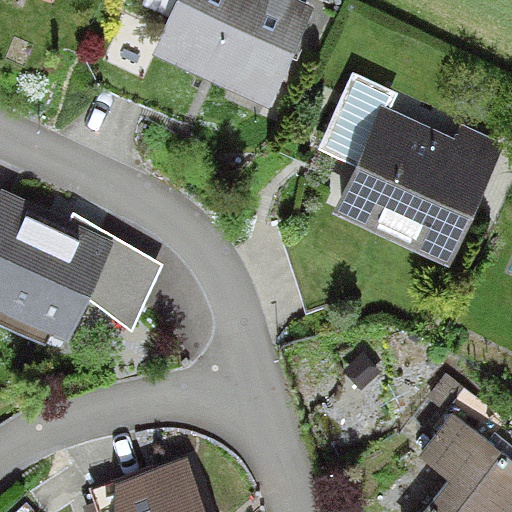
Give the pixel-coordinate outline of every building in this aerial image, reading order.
[(170,17),(177,0),(143,0),(142,4),(170,17)] [(177,0),(170,17),(154,55),(272,108),(316,8),(299,0),(177,0)] [(384,107),(390,109),(397,92),(353,72),(318,148),(357,165),(384,107)] [(357,165),(335,214),(450,266),(506,143),(462,123),(455,139),(390,109),(384,107),(357,165)] [(3,188),(0,194),(0,311),(51,334),(69,342),(88,298),(116,239),(71,219),(3,188)] [(74,212),(71,219),(116,239),(88,298),(133,331),(164,265),(74,212)] [(0,324),(46,345),(51,334),(0,311),(0,324)] [(382,372),(364,351),(344,368),(362,389),(382,372)] [(450,481),(424,511),(511,511),(511,459),(453,413),(419,456),(450,481)] [(207,511),(188,456),(115,483),(114,511),(207,511)]
